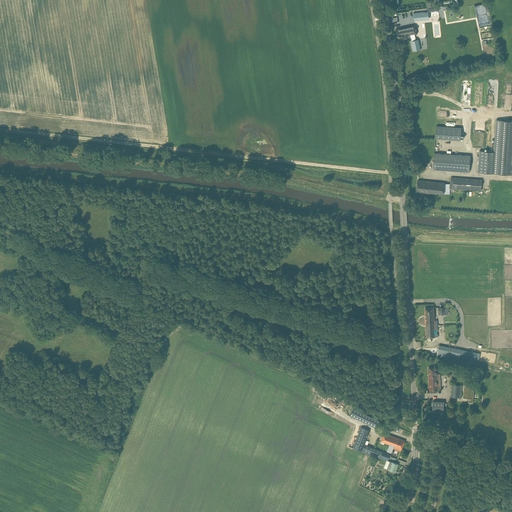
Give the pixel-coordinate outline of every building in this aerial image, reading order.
[(414,13),(413,13),(414,21),(415,21),(424,20),(423,12),(414,13)] [(401,28),(396,29),(398,39),(403,38),(404,38),(404,37),(410,35),(414,51),(413,51),(421,49),(420,49),(418,40),(416,40),(415,34),(417,33),(415,25),(401,28)] [(488,27),(480,27),(481,37),(489,36),(488,27)] [(487,106),(497,107),(498,83),(488,83),(488,91),(496,92),(495,95),(489,95),(489,99),(490,99),(490,101),(487,101),(487,106)] [(478,172),(492,173),(511,174),(511,120),(496,120),(494,152),(479,151),(478,172)] [(460,140),(461,127),(435,126),(434,139),(460,140)] [(482,149),(482,143),(476,143),(476,140),(474,140),(473,148),(482,149)] [(450,171),(452,155),(434,153),(433,170),(450,171)] [(450,171),(469,172),(470,156),(452,155),(450,171)] [(481,191),(482,180),(451,178),(450,189),(481,191)] [(443,194),(445,183),(417,180),(416,192),(443,194)] [(434,321),(434,308),(425,308),(426,337),(438,337),(437,321),(434,321)] [(439,345),(438,353),(453,356),(455,348),(439,345)] [(437,374),(436,368),(428,368),(429,391),(441,390),(440,374),(437,374)] [(462,385),(452,385),(451,397),(461,398),(462,385)] [(475,387),(465,386),(463,398),(469,399),(468,402),(473,403),(475,387)] [(443,412),(444,402),(433,401),(432,411),(443,412)] [(350,416),(376,428),(379,420),(354,408),(350,416)] [(361,427),(353,449),(361,452),(369,430),(361,427)] [(384,433),(381,442),(389,445),(388,448),(387,451),(391,453),(393,449),(400,451),(405,441),(384,433)] [(362,451),(362,452),(380,459),(380,458),(383,452),(365,445),(362,451)] [(383,452),(380,458),(388,461),(390,455),(383,452)] [(390,461),(387,469),(391,470),(395,472),(398,465),(393,463),(390,461)]
